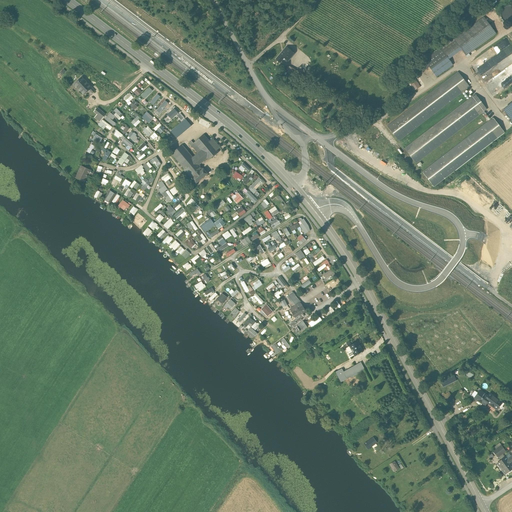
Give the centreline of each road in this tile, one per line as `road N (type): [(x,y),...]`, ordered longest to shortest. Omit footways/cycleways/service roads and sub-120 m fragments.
road 1 (secondary): [(485,511),(369,293),(313,210)]
road 2 (secondary): [(313,210),(228,122),(67,0)]
road 3 (residential): [(509,30),(379,118),(323,142)]
road 4 (residential): [(213,0),(261,90),(323,142)]
road 5 (residential): [(313,210),(343,206),(401,284),(424,287),(443,275)]
road 6 (residential): [(323,142),(383,187),(453,218),(462,233)]
